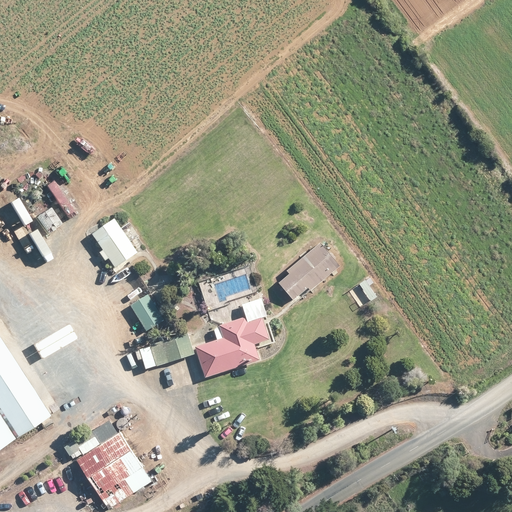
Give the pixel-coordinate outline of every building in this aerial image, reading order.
[(67,217),(58,204),(38,219),(47,232),(67,217)] [(94,235),(104,250),(99,253),(106,263),(111,260),(117,270),(141,254),(118,219),(94,235)] [(340,267),(322,244),(287,272),(290,275),(280,283),(295,302),(340,267)] [(165,321),(150,296),(132,306),(147,331),(165,321)] [(197,348),(207,379),(243,367),(241,363),(260,358),(256,346),(271,341),(264,318),(268,317),(263,299),(243,305),(247,318),(214,328),(218,341),(197,348)] [(71,337),(62,323),(29,344),(37,358),(71,337)] [(195,353),(188,333),(136,352),(139,361),(143,359),(147,370),(195,353)] [(0,336),(0,417),(14,439),(50,416),(0,336)] [(0,447),(14,439),(0,417),(0,447)] [(66,447),(74,459),(117,432),(110,420),(66,447)] [(154,482),(122,431),(76,460),(108,511),(154,482)]
